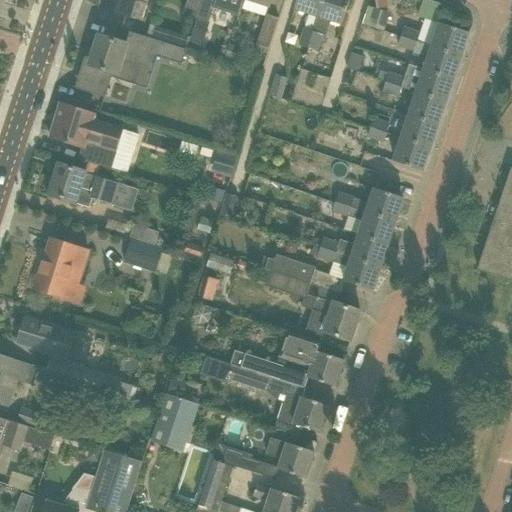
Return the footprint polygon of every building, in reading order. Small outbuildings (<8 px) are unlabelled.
[(141,20),(147,4),(148,0),(104,0),(102,8),(122,14),(141,20)] [(214,9),(216,0),(202,0),(196,18),(209,22),(214,9)] [(216,0),(214,9),(239,17),(244,0),(216,0)] [(298,0),(295,9),(309,14),(298,44),(308,48),(323,0),(298,0)] [(310,73),(317,51),(322,36),(325,37),(330,21),(342,25),(349,0),(323,0),(308,48),(301,69),(310,73)] [(395,0),(374,0),(374,3),(394,8),(395,0)] [(363,24),(384,31),(390,14),(369,7),(363,24)] [(267,15),(257,45),(268,49),(278,19),(267,15)] [(425,19),(420,33),(404,28),(401,37),(460,56),(462,49),(464,49),(469,33),(440,24),(425,19)] [(147,37),(161,42),(186,50),(190,37),(150,25),(147,37)] [(82,91),(103,97),(109,78),(133,84),(140,65),(143,53),(157,57),(161,42),(147,37),(130,32),(126,44),(99,35),(94,50),(89,48),(80,77),(86,79),(82,91)] [(457,64),(460,56),(401,37),(397,46),(413,52),(413,54),(428,59),(425,70),(454,80),(459,65),(457,64)] [(349,61),(347,69),(359,73),(362,65),(349,61)] [(449,95),(454,80),(425,70),(409,65),(405,78),(389,73),(386,83),(402,88),(402,86),(418,91),(417,93),(445,102),(447,94),(449,95)] [(269,95),(281,99),(288,79),(275,75),(269,95)] [(398,97),(402,88),(386,83),(383,92),(398,97)] [(417,93),(410,116),(438,125),(443,110),(442,110),(445,102),(417,93)] [(61,103),(50,138),(82,147),(78,159),(112,170),(125,130),(94,121),(96,114),(61,103)] [(433,140),(438,125),(410,116),(402,138),(429,147),(432,140),(433,140)] [(371,128),(387,133),(390,123),(374,119),(371,128)] [(387,133),(371,128),(368,138),(384,143),(387,133)] [(427,155),(429,147),(402,138),(394,162),(423,171),(428,156),(427,155)] [(349,174),(352,162),(317,153),(314,165),(349,174)] [(59,164),(48,195),(77,203),(89,207),(92,198),(118,207),(125,185),(96,177),(87,174),(87,173),(84,172),(59,164)] [(96,177),(98,168),(87,164),(84,172),(87,173),(87,174),(96,177)] [(511,168),(478,270),(479,270),(480,269),(508,279),(508,280),(511,281),(511,168)] [(371,204),(338,193),(335,203),(368,212),(395,221),(397,214),(399,214),(404,199),(376,189),(371,204)] [(231,218),(237,200),(237,198),(226,194),(220,215),(231,218)] [(392,229),(395,221),(368,212),(335,203),(332,212),(365,222),(360,235),(388,245),(393,230),(392,229)] [(160,233),(135,225),(130,238),(131,238),(156,246),(160,233)] [(352,259),(379,268),(382,259),(383,260),(388,245),(360,235),(357,245),(339,240),(338,243),(323,239),(320,248),(352,259)] [(156,246),(131,238),(123,263),(155,273),(163,248),(156,246)] [(89,253),(79,249),(51,239),(35,289),(65,298),(69,283),(78,286),(89,253)] [(373,291),(378,275),(377,275),(379,268),(352,259),(320,248),(317,257),(333,262),(333,263),(349,268),(344,282),(373,291)] [(275,260),(271,271),(310,283),(315,268),(277,255),(275,260)] [(209,256),(208,267),(228,270),(230,258),(209,256)] [(310,283),(271,271),(267,284),(266,287),(305,299),(310,283)] [(201,298),(213,301),(218,281),(206,277),(201,298)] [(350,341),(357,322),(360,311),(316,297),(316,299),(313,310),(306,331),(325,337),(326,333),(350,341)] [(26,319),(18,343),(51,354),(68,360),(69,358),(83,362),(89,340),(75,335),(75,334),(26,319)] [(336,387),(344,360),(318,352),(321,343),(288,332),(280,357),(311,367),(307,379),(336,387)] [(279,380),(283,367),(283,366),(246,354),(241,368),(270,378),(279,380)] [(0,403),(8,406),(14,389),(2,385),(5,375),(28,383),(33,366),(0,355),(0,403)] [(228,384),(229,381),(266,392),(270,378),(241,368),(206,357),(201,375),(228,384)] [(68,396),(71,384),(73,377),(40,366),(34,385),(68,396)] [(122,380),(86,369),(83,380),(73,377),(71,384),(116,399),(122,380)] [(171,380),(169,391),(184,393),(185,382),(171,380)] [(299,436),(302,427),(321,433),(330,406),(286,393),(275,429),(299,436)] [(165,395),(150,442),(184,452),(199,405),(165,395)] [(23,408),(18,422),(35,428),(40,413),(23,408)] [(23,441),(32,444),(51,450),(55,435),(0,417),(0,459),(4,446),(20,451),(23,441)] [(306,479),(312,461),(315,452),(272,438),(267,454),(281,459),(278,470),(306,479)] [(213,460),(233,466),(248,470),(252,455),(218,444),(213,460)] [(127,511),(143,462),(105,450),(96,477),(86,474),(62,505),(47,501),(43,511),(127,511)] [(218,511),(233,466),(213,460),(199,506),(218,511)] [(295,511),(298,503),(300,498),(258,484),(254,496),(269,501),(265,511),(295,511)]
